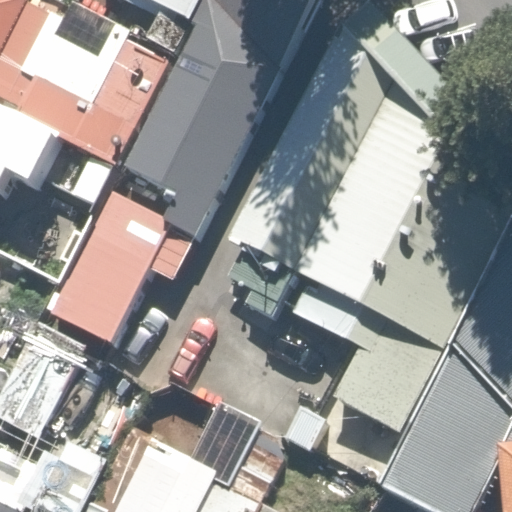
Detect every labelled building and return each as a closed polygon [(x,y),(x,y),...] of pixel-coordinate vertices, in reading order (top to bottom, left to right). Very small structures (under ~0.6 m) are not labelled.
[(39,0),(0,0),(0,115),(70,147),(121,171),(179,73),(39,0)] [(117,0),(183,33),(199,0),(117,0)] [(326,10),(317,0),(218,0),(179,73),(130,175),(185,202),(171,233),(198,248),(326,10)] [(511,215),(342,26),(233,248),(378,324),(336,408),(417,450),(392,499),(422,511),(485,511),(511,456),(511,215)] [(70,147),(0,115),(0,205),(10,210),(23,187),(48,195),(70,147)] [(51,315),(111,349),(152,275),(176,288),(198,248),(171,233),(157,225),(161,218),(118,194),(51,315)] [(0,312),(1,313),(20,276),(0,265),(0,312)] [(130,511),(153,470),(181,417),(140,395),(77,511),(130,511)] [(212,482),(196,511),(267,511),(276,496),(243,479),(268,431),(216,404),(184,467),(212,482)] [(153,470),(130,511),(187,511),(203,483),(159,459),(153,470)]
